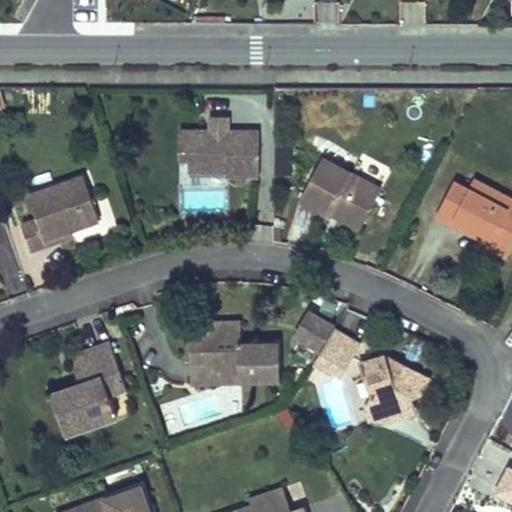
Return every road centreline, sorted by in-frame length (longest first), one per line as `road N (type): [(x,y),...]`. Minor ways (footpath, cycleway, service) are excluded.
road 1 (residential): [(0,312),(146,260),(277,254),(383,290),(492,345),(493,380),(428,511)]
road 2 (secondary): [(0,50),(511,49)]
